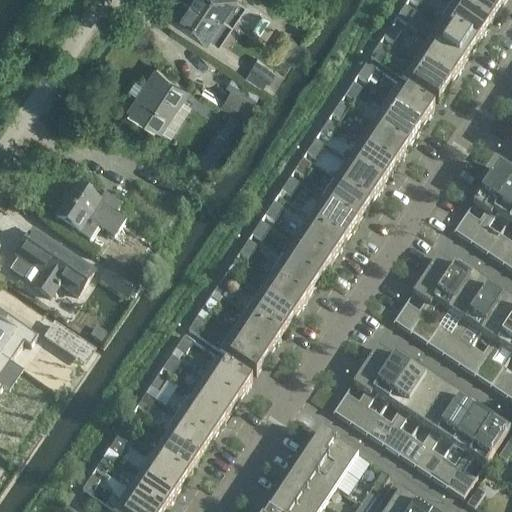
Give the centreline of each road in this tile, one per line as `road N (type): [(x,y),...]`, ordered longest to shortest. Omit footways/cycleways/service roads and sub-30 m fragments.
road 1 (residential): [(223,511),(511,77)]
road 2 (unclassified): [(0,165),(110,0)]
